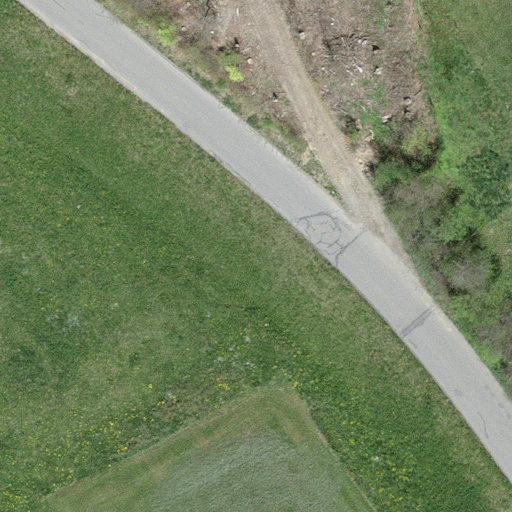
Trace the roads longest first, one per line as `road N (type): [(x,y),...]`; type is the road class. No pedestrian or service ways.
road 1 (tertiary): [(48,0),(382,268),(511,449)]
road 2 (track): [(382,268),(364,200),(258,0)]
